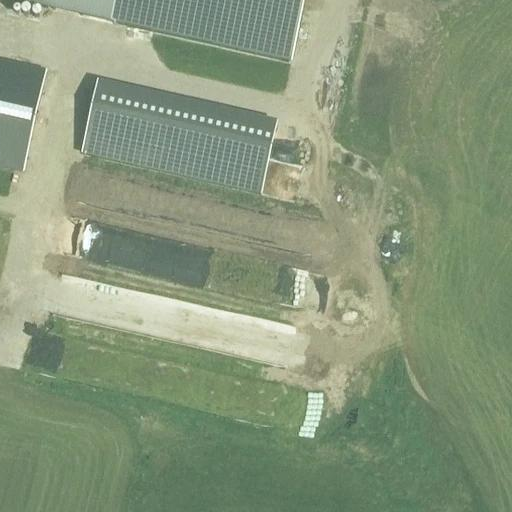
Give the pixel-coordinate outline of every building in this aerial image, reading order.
[(192,41),(293,64),(307,0),(4,0),(53,10),(108,23),(192,41)] [(50,51),(77,56),(80,40),(53,35),(50,51)] [(0,168),(24,174),(47,73),(0,62),(0,168)] [(351,148),(353,122),(287,117),(285,143),(351,148)] [(216,343),(269,353),(267,364),(300,370),(307,329),(222,313),(216,343)]
